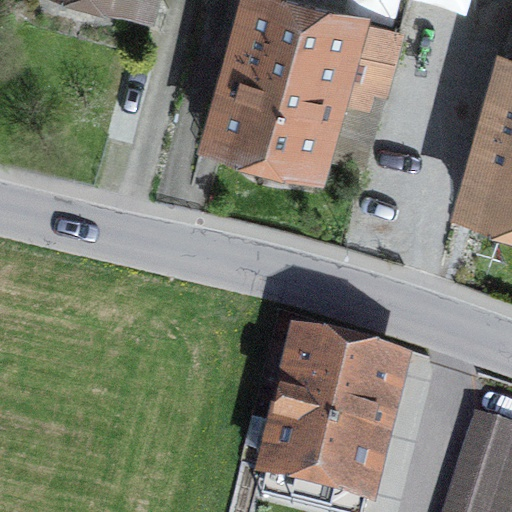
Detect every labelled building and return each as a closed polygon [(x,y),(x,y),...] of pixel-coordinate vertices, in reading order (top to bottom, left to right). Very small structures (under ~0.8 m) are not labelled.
[(102,0),(154,13),(157,0),(102,0)] [(234,0),(200,131),(329,164),(347,96),(373,102),(377,87),(386,90),(403,23),(365,13),(368,0),(234,0)] [(436,0),(470,11),(473,0),(436,0)] [(511,32),(496,28),(448,203),(511,220),(511,32)] [(254,472),(375,501),(411,352),(290,323),(254,472)] [(511,511),(511,421),(475,410),(441,511),(511,511)]
